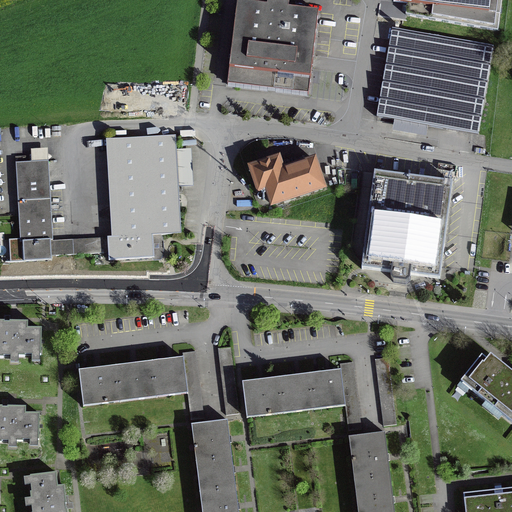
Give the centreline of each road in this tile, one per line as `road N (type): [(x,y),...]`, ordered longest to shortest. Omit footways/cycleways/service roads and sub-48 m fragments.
road 1 (tertiary): [(202,294),(511,326)]
road 2 (residential): [(223,124),(511,165)]
road 3 (tertiary): [(0,293),(202,294)]
road 4 (residential): [(202,294),(223,124)]
